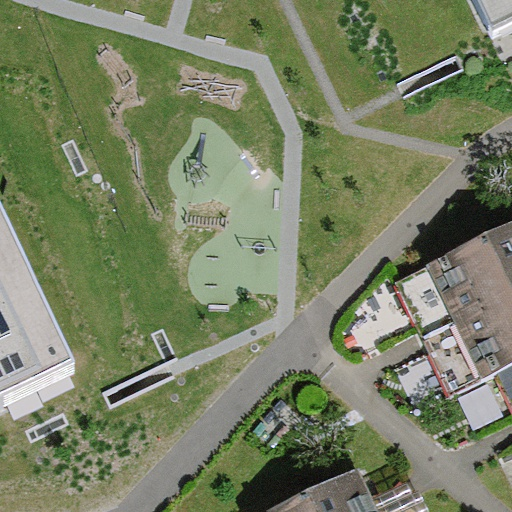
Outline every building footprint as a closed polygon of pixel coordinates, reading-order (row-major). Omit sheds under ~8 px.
[(511,0),(471,0),(488,35),(511,22),(511,0)] [(0,412),(73,378),(0,225),(0,412)] [(511,232),(461,257),(511,363),(511,232)] [(495,374),(511,366),(511,363),(461,257),(397,288),(449,397),(495,374)] [(511,408),(511,366),(495,374),(511,408)] [(355,475),(288,507),(290,511),(415,511),(412,504),(402,485),(368,501),(355,475)]
